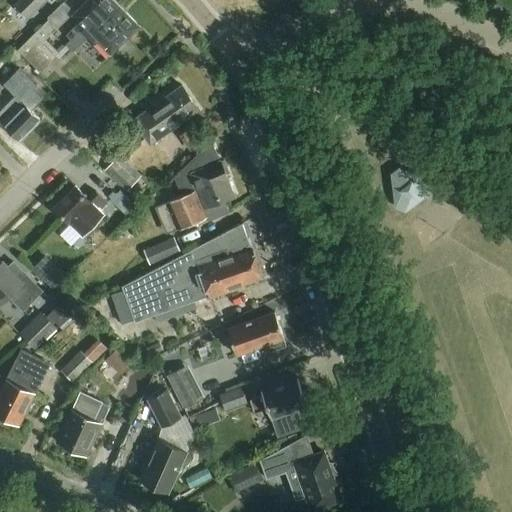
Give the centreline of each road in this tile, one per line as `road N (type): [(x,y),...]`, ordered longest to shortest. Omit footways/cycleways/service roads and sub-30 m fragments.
road 1 (tertiary): [(402,511),(270,129),(237,62)]
road 2 (residential): [(0,208),(102,106),(122,96)]
road 3 (unclassified): [(365,3),(433,9),(511,47)]
road 4 (unclassified): [(237,62),(312,20),(365,3)]
road 5 (residential): [(113,511),(0,459)]
